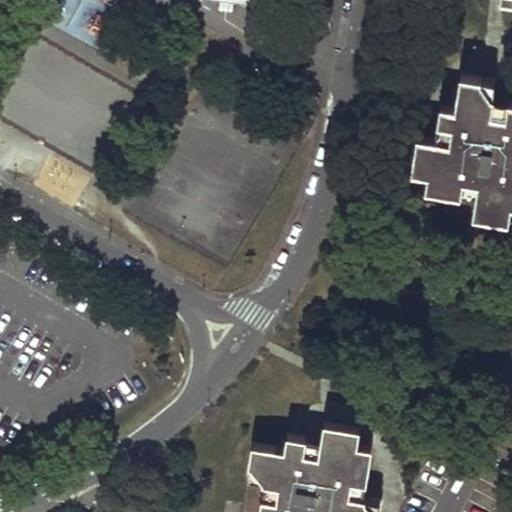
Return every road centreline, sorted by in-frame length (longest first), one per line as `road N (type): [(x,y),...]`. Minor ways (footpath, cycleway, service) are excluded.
road 1 (residential): [(357,0),(326,183),(283,289),(236,349)]
road 2 (residential): [(236,349),(173,296),(0,195)]
road 3 (residential): [(236,349),(179,412),(86,474)]
road 4 (residential): [(449,511),(511,385)]
